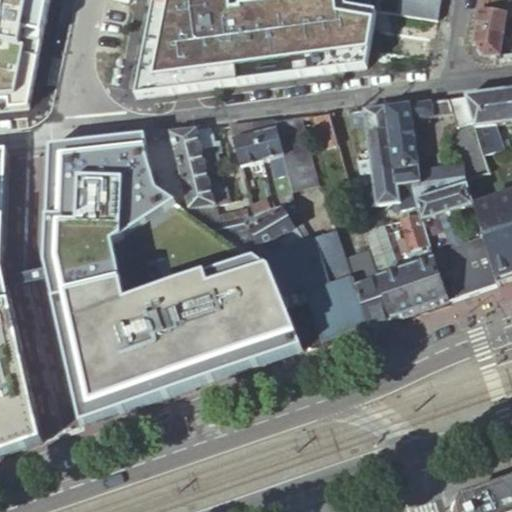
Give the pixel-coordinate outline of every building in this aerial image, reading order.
[(0,0),(0,48),(44,55),(51,20),(54,0),(0,0)] [(152,0),(134,99),(364,69),(374,15),(343,10),(342,0),(247,0),(239,1),(239,0),(152,0)] [(397,0),(396,15),(436,22),(436,18),(439,0),(397,0)] [(496,0),(481,0),(474,45),(485,61),(499,59),(510,2),(496,0)] [(0,48),(0,111),(32,108),(44,55),(0,48)] [(511,126),(511,118),(508,94),(492,96),(497,128),(511,126)] [(492,96),(465,100),(472,126),(478,143),(497,137),(498,137),(497,128),(492,96)] [(411,188),(465,180),(463,167),(419,173),(413,122),(435,120),(436,120),(453,118),(457,131),(472,126),(465,100),(385,111),(388,134),(391,152),(394,173),(397,190),(408,189),(411,188)] [(388,134),(385,111),(351,115),(353,131),(366,129),(367,136),(388,134)] [(335,140),(328,117),(312,118),(322,152),(337,147),(335,140)] [(272,123),(281,160),(285,177),(286,180),(289,196),(311,190),(305,162),(310,161),(309,158),(299,120),(281,122),(272,123)] [(285,177),(281,160),(272,123),(250,126),(260,165),(269,162),(273,180),(285,177)] [(250,126),(229,128),(239,170),(260,165),(250,126)] [(201,132),(167,136),(173,159),(199,152),(199,154),(217,150),(215,144),(211,145),(207,131),(201,132)] [(391,152),(388,134),(367,136),(370,155),(391,152)] [(174,197),(183,196),(178,178),(173,159),(167,136),(149,138),(157,181),(170,179),(174,197)] [(478,143),(481,154),(486,153),(488,157),(503,152),(508,151),(506,143),(500,145),(497,137),(478,143)] [(149,181),(143,138),(48,149),(43,269),(44,272),(47,283),(79,432),(300,356),(285,311),(274,276),(249,259),(204,227),(188,216),(180,212),(157,193),(149,181)] [(173,159),(178,178),(204,171),(217,168),(214,157),(219,156),(217,150),(199,154),(199,152),(173,159)] [(391,152),(370,155),(371,162),(364,164),(359,164),(361,177),(373,175),(394,173),(391,152)] [(0,458),(39,445),(5,292),(2,281),(0,273),(6,153),(0,153),(0,458)] [(183,196),(186,207),(188,215),(213,209),(227,205),(222,185),(209,189),(204,171),(178,178),(183,196)] [(397,190),(394,173),(373,175),(375,191),(365,193),(368,210),(392,206),(398,206),(400,214),(413,209),(408,189),(397,190)] [(449,305),(497,289),(483,240),(461,248),(451,216),(473,209),(465,180),(411,188),(419,212),(420,218),(423,225),(441,219),(452,251),(433,257),(449,305)] [(511,201),(475,215),(483,240),(497,289),(511,283),(511,201)] [(248,209),(250,219),(273,211),(272,206),(267,207),(266,203),(248,209)] [(250,219),(217,225),(204,227),(249,259),(278,241),(286,256),(301,247),(302,245),(287,221),(296,216),(289,206),(273,211),(250,219)] [(188,215),(188,216),(204,227),(217,225),(213,209),(188,215)] [(409,221),(420,218),(419,212),(408,216),(409,221)] [(378,282),(391,325),(396,324),(449,305),(433,257),(423,225),(420,218),(409,221),(402,223),(410,254),(406,256),(411,271),(403,273),(401,266),(387,271),(389,278),(378,282)] [(278,241),(249,259),(274,276),(285,311),(306,304),(304,297),(350,282),(335,237),(301,247),(286,256),(278,241)] [(406,256),(373,268),(374,271),(378,282),(389,278),(387,271),(401,266),(403,273),(411,271),(406,256)] [(366,333),(391,325),(378,282),(374,271),(367,273),(370,284),(353,290),(366,333)] [(321,349),(366,333),(353,290),(350,282),(304,297),(306,304),(321,349)] [(285,311),(300,356),(321,349),(306,304),(285,311)] [(511,511),(511,483),(463,501),(459,510),(459,511),(511,511)]
